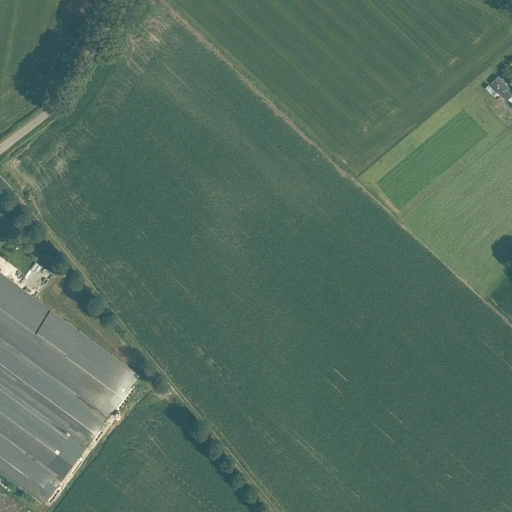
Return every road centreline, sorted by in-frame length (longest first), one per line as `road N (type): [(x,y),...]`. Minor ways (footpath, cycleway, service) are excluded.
road 1 (track): [(0,182),(275,511)]
road 2 (unclassified): [(0,138),(41,109),(75,69),(113,0)]
